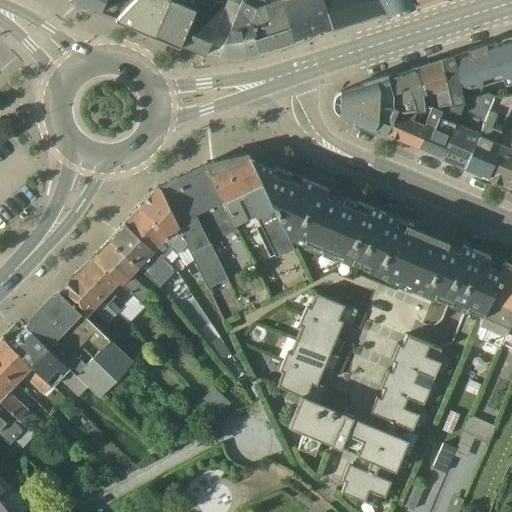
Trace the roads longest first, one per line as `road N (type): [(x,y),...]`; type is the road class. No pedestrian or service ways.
road 1 (secondary): [(296,71),(511,3)]
road 2 (residential): [(511,226),(363,164)]
road 3 (secondary): [(20,264),(68,223),(107,158)]
road 4 (residential): [(263,82),(297,137),(329,157),(363,164)]
road 5 (secondary): [(70,142),(55,206),(20,264)]
